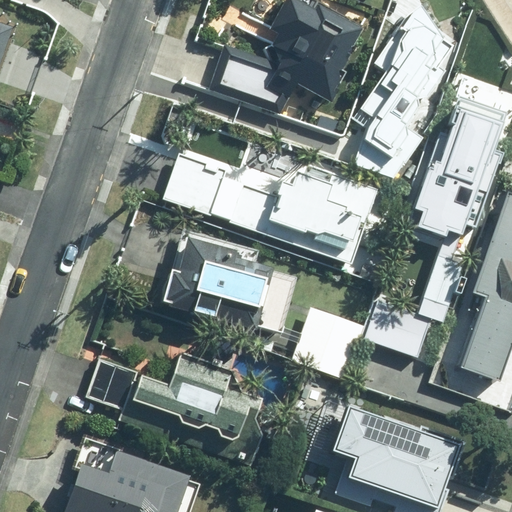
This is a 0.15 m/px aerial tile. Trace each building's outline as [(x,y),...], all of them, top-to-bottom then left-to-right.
[(378,23),(330,0),(299,0),(269,64),(223,42),(203,83),(294,127),(305,105),(332,118),(378,23)] [(476,41),(424,1),(377,61),(385,75),(342,130),(401,176),(430,139),(410,124),(476,41)] [(0,64),(12,30),(0,25),(0,64)] [(511,133),(511,122),(453,101),(405,231),(436,242),(412,307),(372,292),(355,337),(416,359),(431,319),(441,327),(511,133)] [(0,176),(3,177),(18,134),(0,128),(0,176)] [(237,177),(189,160),(174,201),(342,262),(367,194),(247,150),(237,177)] [(511,350),(511,189),(470,298),(483,302),(458,366),(500,382),(511,350)] [(303,262),(185,230),(163,308),(282,341),(303,262)] [(171,387),(129,372),(111,420),(251,471),(261,444),(235,380),(181,360),(171,387)] [(438,511),(465,441),(351,399),(332,451),(356,460),(349,480),(436,511),(438,511)] [(107,480),(82,471),(67,511),(192,511),(204,482),(117,451),(107,480)]
